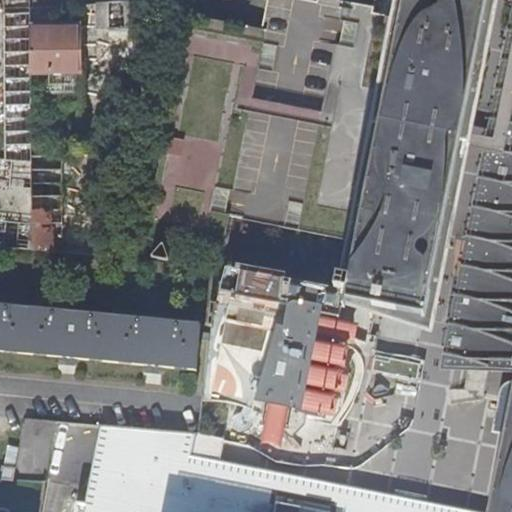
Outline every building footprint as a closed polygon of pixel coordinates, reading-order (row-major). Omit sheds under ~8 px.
[(0,188),(33,190),(33,155),(33,73),(33,24),(32,6),(32,0),(6,0),(7,158),(0,157),(0,188)] [(120,29),(149,29),(148,0),(123,0),(120,0),(98,2),(99,29),(120,29)] [(395,16),(377,13),(359,9),(322,2),(311,0),(271,0),(265,27),(192,13),(184,54),(184,62),(182,62),(164,148),(151,213),(149,221),(149,222),(150,240),(225,256),(235,217),(352,239),(395,16)] [(359,9),(377,13),(378,0),(322,0),(322,2),(359,9)] [(344,276),(341,288),(348,291),(352,292),(348,308),(350,309),(352,301),(430,317),(490,0),(408,0),(355,276),(344,276)] [(50,92),(82,92),(82,27),(50,28),(49,24),(33,24),(33,73),(50,73),(50,92)] [(511,24),(471,228),(481,242),(459,348),(498,356),(498,359),(511,361),(511,24)] [(149,29),(120,29),(120,42),(149,43),(149,29)] [(64,254),(64,155),(33,155),(33,190),(33,224),(33,250),(33,252),(64,254)] [(0,246),(33,250),(33,224),(0,220),(0,246)] [(348,291),(341,288),(237,269),(238,259),(217,257),(216,266),(201,401),(334,412),(348,291)] [(0,305),(0,351),(196,371),(196,372),(198,372),(203,326),(201,325),(201,326),(0,305)] [(373,376),(407,378),(408,360),(374,358),(373,376)] [(511,511),(511,405),(490,511),(438,511),(423,509),(422,511),(511,511)] [(45,481),(57,421),(26,418),(15,468),(13,479),(45,481)] [(392,511),(394,503),(184,460),(190,431),(101,424),(87,503),(77,501),(74,511),(392,511)] [(1,478),(13,479),(15,468),(3,466),(1,478)] [(392,511),(422,511),(423,509),(394,503),(392,511)]
